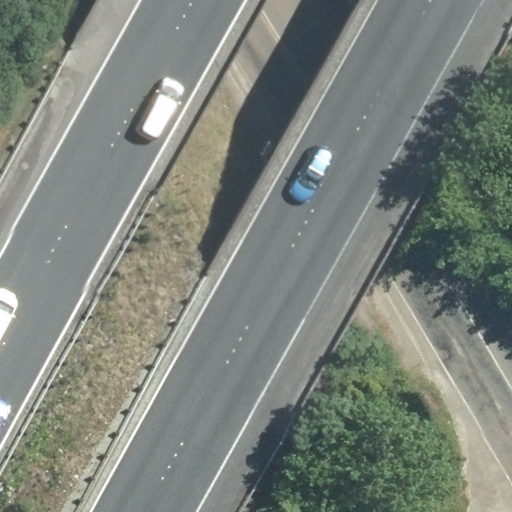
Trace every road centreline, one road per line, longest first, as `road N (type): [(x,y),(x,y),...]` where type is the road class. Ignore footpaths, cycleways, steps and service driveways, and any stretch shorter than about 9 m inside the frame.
road 1 (motorway): [(430,0),(151,511)]
road 2 (secondary): [(511,381),(277,0)]
road 3 (motorway): [(0,356),(189,0)]
